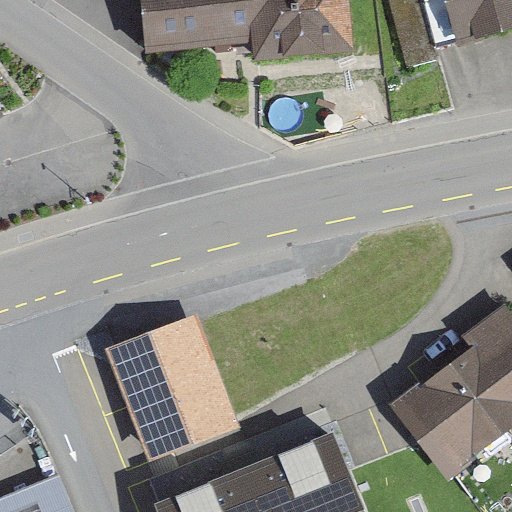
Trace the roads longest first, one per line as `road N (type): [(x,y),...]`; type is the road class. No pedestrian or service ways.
road 1 (primary): [(511,160),(208,223)]
road 2 (unclassified): [(208,223),(186,154),(130,100),(0,15)]
road 3 (primary): [(208,223),(0,285)]
